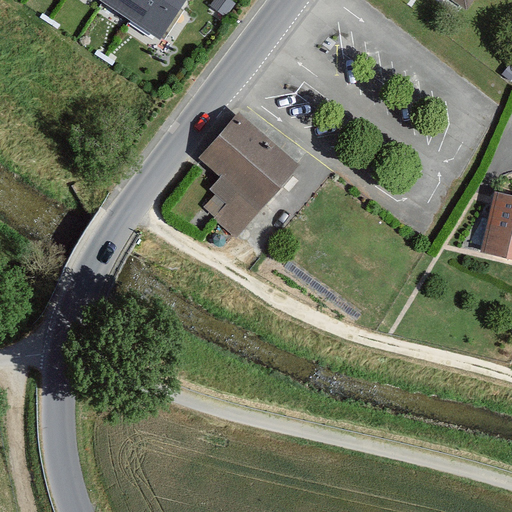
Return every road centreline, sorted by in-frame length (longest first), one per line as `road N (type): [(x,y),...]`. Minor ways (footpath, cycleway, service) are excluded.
road 1 (track): [(511,490),(109,381),(55,354)]
road 2 (tertiary): [(299,0),(126,199),(95,247),(55,354)]
road 3 (track): [(126,199),(160,229),(332,327),(511,382)]
road 4 (tertiary): [(55,354),(57,442),(79,511)]
road 5 (track): [(326,156),(324,187),(281,246),(231,271)]
